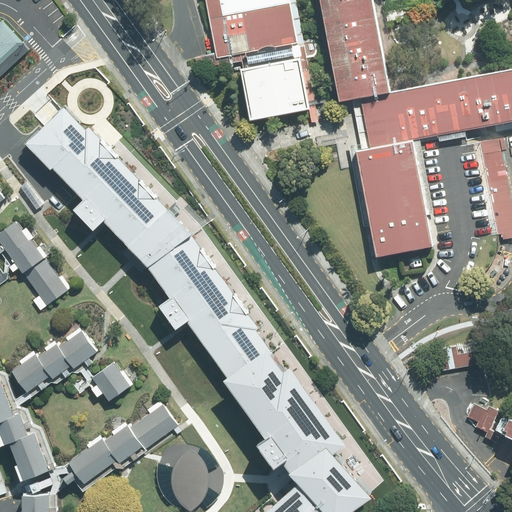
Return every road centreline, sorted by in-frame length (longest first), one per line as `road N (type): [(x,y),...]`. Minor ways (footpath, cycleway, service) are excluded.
road 1 (secondary): [(110,0),(435,449),(492,511)]
road 2 (secondary): [(445,497),(80,0)]
